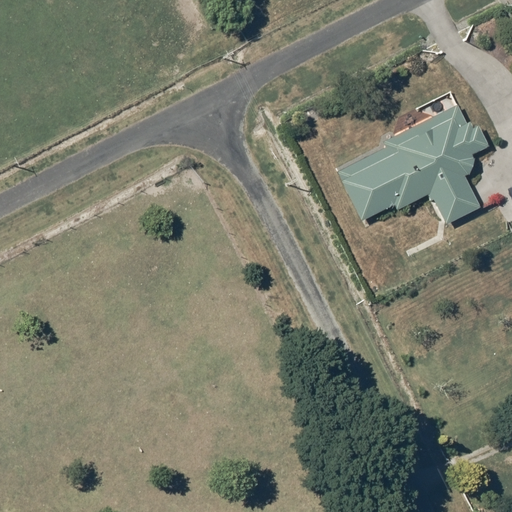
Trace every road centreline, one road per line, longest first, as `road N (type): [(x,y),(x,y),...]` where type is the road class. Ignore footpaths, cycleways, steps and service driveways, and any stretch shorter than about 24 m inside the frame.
road 1 (residential): [(210,101),(419,511)]
road 2 (residential): [(0,208),(210,101)]
road 3 (residential): [(210,101),(405,0)]
